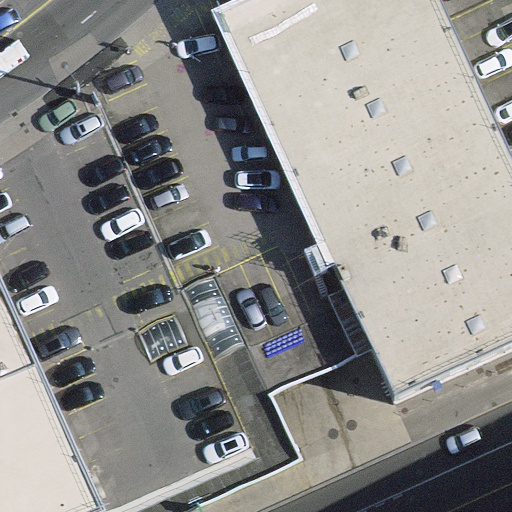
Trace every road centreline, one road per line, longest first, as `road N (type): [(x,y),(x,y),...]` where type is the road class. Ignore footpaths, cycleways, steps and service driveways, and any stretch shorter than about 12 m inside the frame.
road 1 (tertiary): [(0,81),(107,0)]
road 2 (primary): [(400,511),(511,461)]
